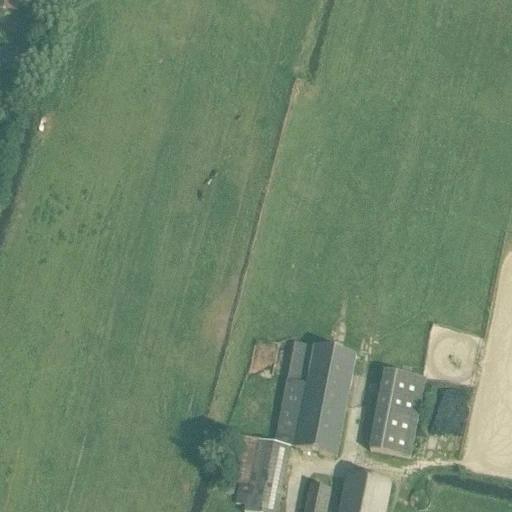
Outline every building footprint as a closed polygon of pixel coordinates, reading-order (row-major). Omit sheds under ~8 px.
[(0,0),(0,12),(15,15),(18,0),(0,0)] [(44,0),(29,0),(26,16),(40,19),(44,0)] [(333,458),(353,360),(354,356),(296,345),(274,447),(238,440),(229,484),(239,486),(235,506),(246,508),(245,511),(276,511),(289,450),(333,458)] [(407,461),(423,381),(383,373),(367,453),(407,461)] [(384,511),(390,485),(348,477),(340,511),(384,511)] [(227,495),(230,496),(236,497),(238,486),(229,484),(228,488),(227,495)] [(327,511),(331,491),(311,487),(306,511),(327,511)]
